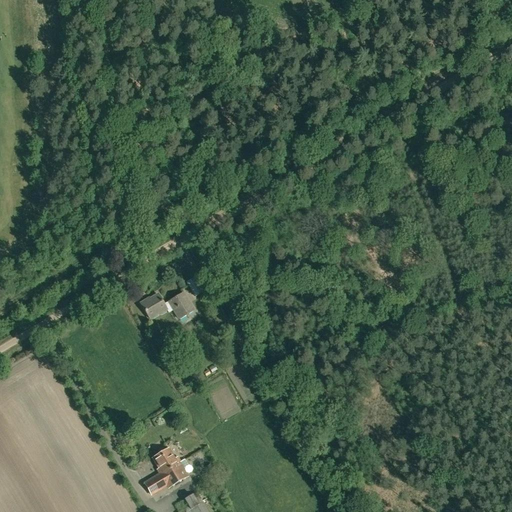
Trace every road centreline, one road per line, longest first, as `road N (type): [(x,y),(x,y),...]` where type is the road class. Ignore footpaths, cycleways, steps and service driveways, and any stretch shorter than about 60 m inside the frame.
road 1 (track): [(133,269),(511,44)]
road 2 (track): [(86,0),(133,269)]
road 3 (unclassified): [(0,350),(133,269)]
